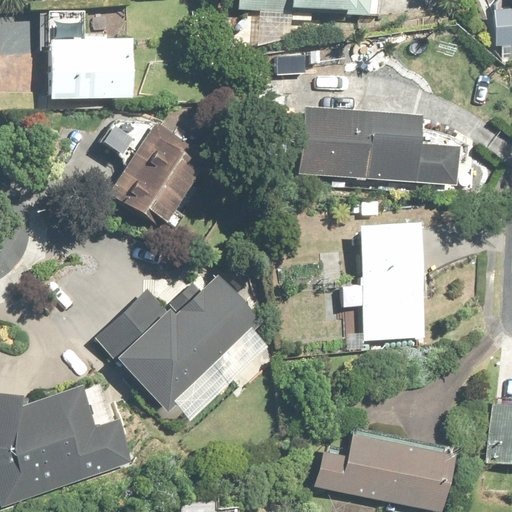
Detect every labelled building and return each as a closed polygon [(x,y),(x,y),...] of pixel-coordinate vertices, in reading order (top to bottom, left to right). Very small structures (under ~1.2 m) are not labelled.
[(240,0),(240,10),(369,16),(369,0),(240,0)] [(49,12),(48,34),(86,37),(88,14),(49,12)] [(511,12),(497,12),(497,70),(511,70),(511,12)] [(134,43),(49,42),(48,101),(133,103),(134,43)] [(422,113),(297,107),(294,181),(456,189),(458,148),(421,146),(422,113)] [(212,164),(153,124),(114,125),(100,144),(131,165),(109,199),(163,236),(212,164)] [(424,341),(422,226),(363,228),(366,342),(424,341)] [(95,338),(167,421),(180,410),(189,420),(269,351),(251,330),(260,322),(221,278),(174,319),(150,291),(95,338)] [(103,381),(29,406),(28,407),(25,397),(0,395),(0,507),(137,460),(117,402),(111,404),(103,381)] [(511,405),(489,405),(487,429),(485,469),(511,470),(511,405)] [(443,511),(457,453),(353,431),(347,458),(323,452),(315,488),(425,511),(443,511)] [(226,511),(226,498),(182,500),(182,511),(226,511)]
